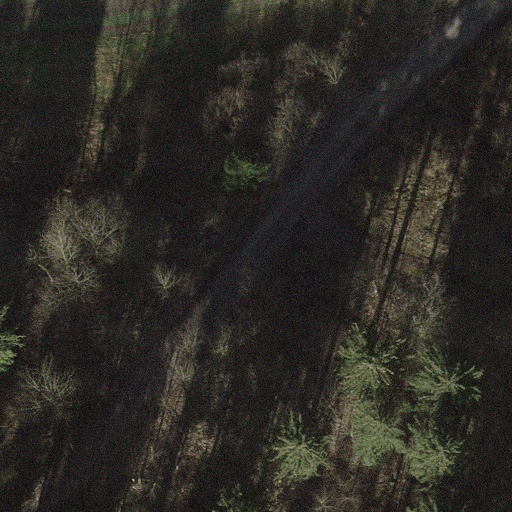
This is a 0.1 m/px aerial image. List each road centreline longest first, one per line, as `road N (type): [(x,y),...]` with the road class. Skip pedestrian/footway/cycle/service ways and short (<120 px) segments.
road 1 (track): [(505,0),(348,132),(245,269),(38,511)]
road 2 (track): [(288,212),(511,315)]
